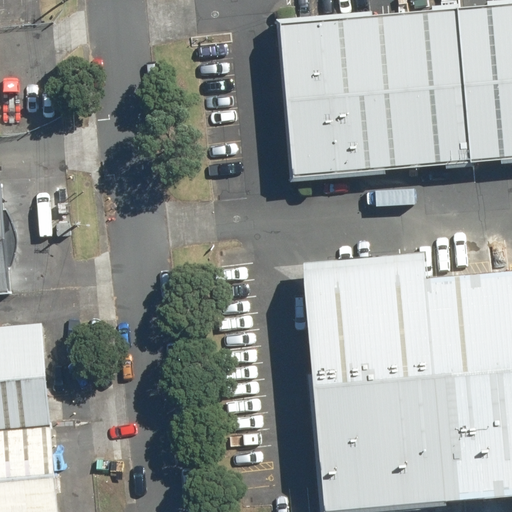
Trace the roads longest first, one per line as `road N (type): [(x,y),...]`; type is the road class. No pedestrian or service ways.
road 1 (residential): [(168,511),(116,0)]
road 2 (unknown): [(250,0),(265,220)]
